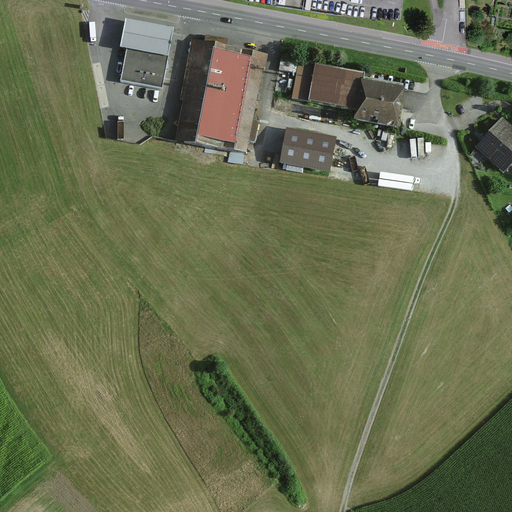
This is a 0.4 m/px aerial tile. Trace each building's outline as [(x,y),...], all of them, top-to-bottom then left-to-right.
[(173,30),(126,21),(121,49),(168,57),(173,30)] [(259,55),(197,43),(185,98),(190,99),(181,141),(239,153),(242,139),(247,141),(252,119),(246,118),(259,55)] [(167,58),(127,51),(122,81),(162,89),(167,58)] [(398,87),(355,79),(357,70),(308,61),(301,99),(349,108),(348,115),(391,123),(398,87)] [(511,154),(511,128),(497,113),(467,143),(496,171),(511,154)]
